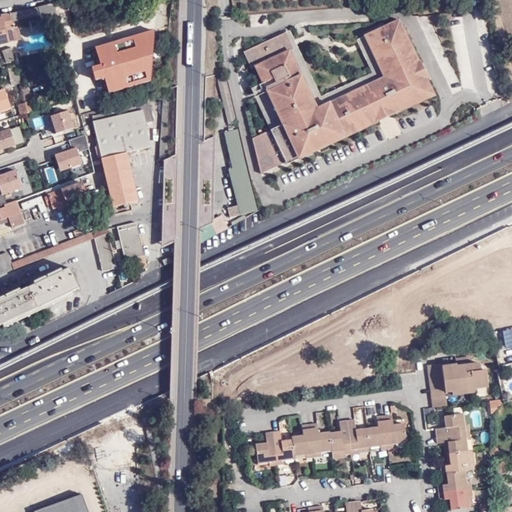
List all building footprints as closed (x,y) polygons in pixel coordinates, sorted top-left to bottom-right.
[(0,45),(20,40),(17,27),(13,28),(12,22),(40,15),(43,26),(55,23),(57,27),(61,26),(55,3),(0,16),(1,18),(0,18),(0,45)] [(319,148),(378,121),(403,109),(401,105),(413,99),(415,104),(434,94),(427,78),(429,77),(421,60),(419,61),(399,19),(385,26),(380,28),(365,35),(385,77),(379,80),(381,85),(365,92),(364,90),(347,98),(345,94),(316,107),(290,49),(294,47),(286,30),(244,50),(252,67),(256,65),(267,90),(282,123),(252,137),(261,172),(285,161),(286,163),(312,151),(311,149),(309,146),(317,143),(319,148)] [(316,107),(345,94),(347,98),(364,90),(365,92),(381,85),(379,80),(385,77),(365,35),(357,39),(372,72),(321,96),(290,29),(286,30),(294,47),(290,49),(316,107)] [(105,77),(109,92),(151,80),(156,30),(96,48),(101,65),(92,68),(96,80),(105,77)] [(14,60),(10,48),(3,51),(7,62),(14,60)] [(13,64),(8,66),(11,75),(16,73),(13,64)] [(0,110),(11,107),(6,89),(0,91),(0,110)] [(270,128),(282,123),(267,90),(262,92),(255,95),(270,128)] [(31,101),(24,103),(26,113),(34,111),(31,101)] [(26,113),(24,103),(18,104),(20,115),(26,113)] [(150,103),(139,106),(140,111),(93,121),(113,206),(137,201),(126,152),(150,147),(145,123),(154,121),(150,103)] [(140,111),(139,106),(92,116),(93,121),(140,111)] [(51,116),(56,133),(74,128),(68,110),(51,116)] [(255,212),(258,210),(238,128),(225,131),(233,167),(229,168),(240,215),(254,211),(255,212)] [(10,129),(0,132),(0,149),(16,144),(10,129)] [(86,135),(69,140),(73,150),(55,156),(60,171),(82,163),(78,152),(89,148),(86,135)] [(0,206),(8,204),(4,195),(23,188),(16,170),(0,176),(0,206)] [(49,197),(52,203),(53,209),(58,207),(59,210),(88,199),(82,183),(49,195),(49,197)] [(0,220),(8,218),(9,221),(12,229),(24,224),(16,201),(8,204),(4,205),(4,208),(0,209),(0,220)] [(161,206),(161,244),(172,244),(173,206),(161,206)] [(229,218),(237,216),(235,206),(227,208),(229,218)] [(117,226),(125,260),(136,258),(140,276),(146,266),(137,222),(117,226)] [(67,249),(95,238),(93,232),(64,243),(67,249)] [(102,272),(117,268),(108,232),(95,238),(102,272)] [(49,256),(67,249),(64,243),(47,250),(49,256)] [(14,270),(49,256),(47,250),(11,264),(14,269),(14,270)] [(0,256),(0,273),(14,269),(11,264),(8,253),(0,256)] [(44,280),(27,288),(36,307),(78,288),(69,268),(51,277),(50,274),(43,277),(44,280)] [(0,324),(36,307),(27,288),(10,296),(9,293),(2,296),(3,299),(0,300),(0,324)] [(371,351),(344,353),(345,378),(372,376),(371,351)] [(214,367),(218,374),(234,364),(230,357),(214,367)] [(427,366),(429,384),(432,408),(445,406),(444,393),(486,387),(484,370),(478,371),(477,364),(467,365),(466,357),(461,358),(461,362),(455,363),(455,364),(441,366),(440,364),(427,366)] [(494,413),(502,402),(502,400),(490,402),(492,413),(494,413)] [(511,400),(502,402),(503,404),(503,408),(504,409),(511,407),(511,400)] [(473,470),(472,462),(468,462),(467,451),(465,440),(469,439),(468,425),(463,425),(462,414),(443,417),(445,428),(435,429),(436,444),(447,443),(449,465),(440,466),(441,474),(445,473),(446,484),(437,485),(439,500),(449,499),(450,510),(468,508),(468,496),(471,496),(469,482),(465,482),(464,471),(473,470)] [(409,443),(407,424),(396,426),(395,417),(380,418),(381,428),(359,431),(358,421),(342,423),(343,433),(333,434),(333,433),(316,435),(315,425),(300,427),(301,437),(290,438),(290,441),(279,442),(277,432),(263,433),(264,444),(254,445),(256,463),(266,462),(267,466),(282,464),(281,460),(292,459),(292,456),(303,455),(304,459),(319,457),(319,453),(335,451),(335,453),(346,452),(346,455),(362,453),(361,449),(383,446),(384,450),(398,448),(398,444),(409,443)] [(370,511),(370,509),(359,510),(358,500),(344,501),(345,511),(341,511),(322,511),(321,505),(307,506),(307,511),(370,511)]
